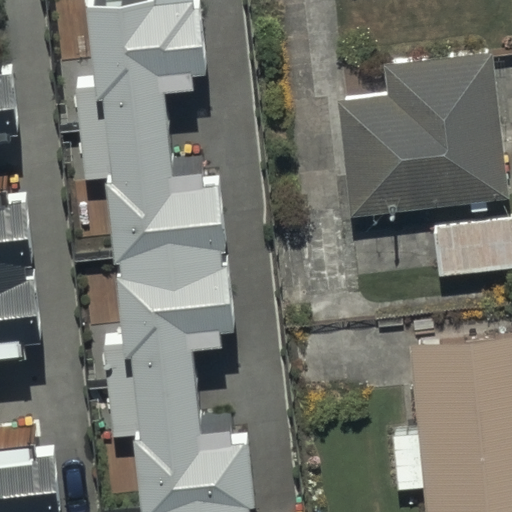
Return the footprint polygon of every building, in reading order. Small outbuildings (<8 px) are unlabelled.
[(201,0),(89,0),(98,74),(78,77),(88,168),(106,166),(125,332),(108,334),(118,421),(134,420),(144,511),(255,511),(244,412),(197,417),(186,323),(237,317),(218,149),(173,154),(164,71),(209,66),(201,0)] [(510,174),(493,29),(387,42),(391,74),(340,80),(353,192),(510,174)] [(59,511),(53,447),(0,453),(0,328),(40,324),(26,192),(0,195),(0,132),(21,130),(10,39),(0,39),(0,511),(59,511)] [(511,201),(435,208),(439,254),(511,247),(511,201)] [(511,511),(511,314),(413,325),(423,414),(396,417),(402,473),(425,470),(429,511),(511,511)] [(290,378),(252,381),(256,431),(295,428),(290,378)]
